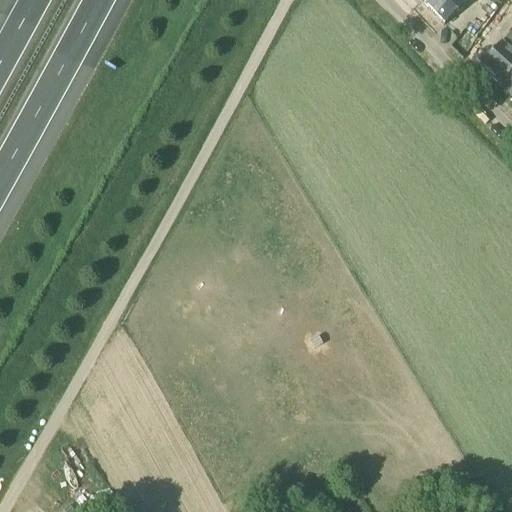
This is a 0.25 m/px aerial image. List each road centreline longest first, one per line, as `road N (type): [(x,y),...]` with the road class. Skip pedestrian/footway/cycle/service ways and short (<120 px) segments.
road 1 (track): [(0,511),(288,0)]
road 2 (motorway): [(0,179),(97,0)]
road 3 (unclassified): [(511,127),(391,0)]
